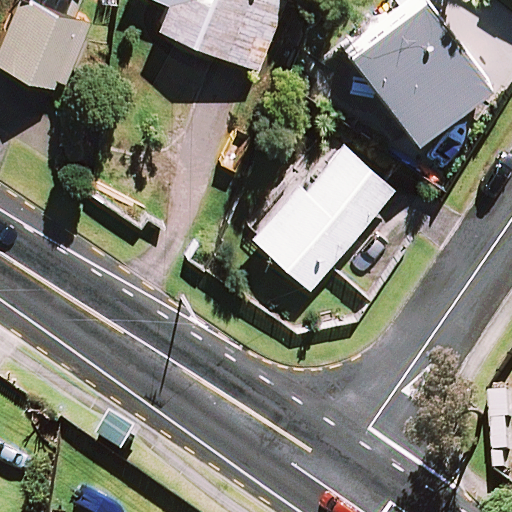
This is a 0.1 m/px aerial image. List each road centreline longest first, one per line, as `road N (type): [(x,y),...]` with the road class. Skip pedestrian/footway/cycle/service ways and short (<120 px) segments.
road 1 (secondary): [(0,244),(342,471)]
road 2 (residential): [(511,220),(342,471)]
